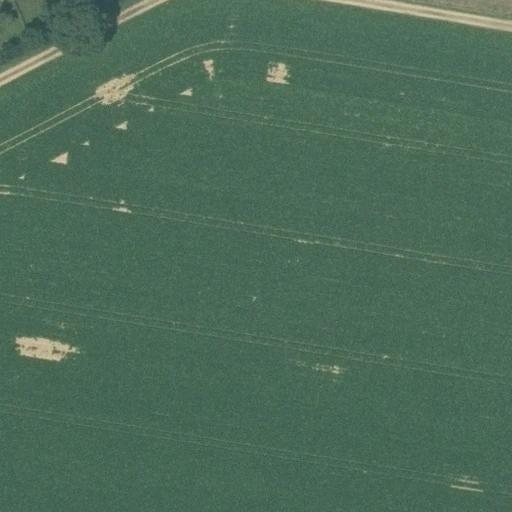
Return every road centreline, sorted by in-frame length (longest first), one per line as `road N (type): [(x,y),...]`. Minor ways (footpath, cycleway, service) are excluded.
road 1 (track): [(311,0),(511,30)]
road 2 (track): [(151,0),(0,80)]
